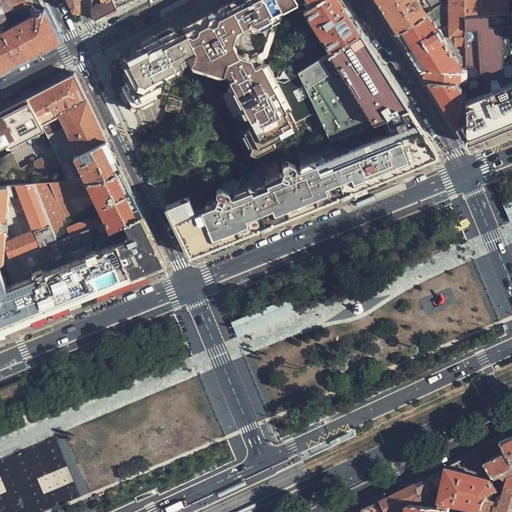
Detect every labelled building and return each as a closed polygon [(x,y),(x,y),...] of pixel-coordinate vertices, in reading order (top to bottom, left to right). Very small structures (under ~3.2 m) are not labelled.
[(0,0),(0,26),(8,23),(8,22),(16,17),(12,10),(18,6),(22,14),(31,9),(34,14),(44,9),(41,1),(40,0),(0,0)] [(66,0),(78,23),(80,22),(79,0),(66,0)] [(92,0),(93,18),(94,19),(95,20),(117,9),(114,2),(117,0),(92,0)] [(238,0),(238,3),(230,7),(224,10),(219,8),(174,30),(165,28),(129,46),(124,60),(120,69),(116,81),(119,87),(118,92),(123,102),(130,105),(140,108),(147,111),(157,105),(160,99),(157,93),(164,90),(162,86),(166,84),(168,77),(189,67),(193,64),(230,73),(252,119),(250,123),(249,124),(250,127),(245,128),(243,135),(250,150),(255,152),(273,143),(271,139),(295,127),(293,122),(316,111),(298,74),(295,75),(292,73),(284,76),(283,80),(281,81),(279,78),(277,77),(270,79),(261,60),(266,58),(274,36),(268,23),(273,20),(272,18),(296,6),(292,0),(238,0)] [(302,0),(308,8),(320,0),(302,0)] [(347,11),(339,0),(320,0),(308,8),(305,10),(331,51),(361,33),(347,11)] [(375,0),(386,17),(396,32),(428,12),(426,8),(424,9),(417,0),(423,0),(430,11),(441,4),(447,0),(375,0)] [(428,12),(396,32),(409,53),(420,71),(425,68),(459,72),(465,72),(465,31),(465,3),(464,0),(449,0),(450,29),(443,34),(441,30),(443,28),(438,20),(436,22),(433,16),(444,9),(441,4),(430,11),(428,12)] [(465,31),(511,26),(511,21),(509,0),(497,0),(498,0),(465,3),(465,31)] [(0,70),(21,59),(59,40),(44,9),(34,14),(0,32),(0,70)] [(465,82),(465,86),(457,135),(462,145),(485,136),(501,130),(511,124),(511,26),(465,31),(465,72),(465,82)] [(382,120),(409,109),(391,80),(361,33),(331,51),(297,71),(298,74),(316,111),(330,141),(350,133),(382,120)] [(115,67),(120,69),(124,60),(118,59),(115,67)] [(168,77),(166,84),(187,72),(189,67),(168,77)] [(425,68),(420,71),(427,82),(465,86),(465,82),(459,82),(459,72),(425,68)] [(58,81),(27,98),(42,126),(46,134),(61,162),(107,139),(74,72),(58,81)] [(465,86),(427,82),(431,90),(457,135),(465,86)] [(0,111),(0,187),(16,187),(34,186),(74,186),(61,162),(46,134),(32,141),(45,167),(56,168),(56,171),(37,172),(37,167),(0,168),(0,144),(7,141),(8,142),(42,126),(27,98),(7,108),(0,111)] [(140,108),(130,105),(129,110),(138,113),(140,108)] [(188,196),(166,206),(189,255),(302,210),(402,169),(438,155),(409,109),(382,120),(387,133),(356,146),(350,133),(330,141),(206,189),(206,192),(204,193),(202,193),(188,198),(188,196)] [(89,184),(122,169),(112,150),(107,139),(61,162),(74,186),(76,189),(89,184)] [(122,224),(144,215),(122,169),(89,184),(93,192),(42,204),(57,240),(99,223),(96,217),(68,228),(65,217),(98,203),(105,221),(110,231),(118,227),(122,224)] [(93,192),(89,184),(76,189),(74,186),(34,186),(42,204),(93,192)] [(34,186),(16,187),(26,211),(33,230),(5,242),(4,241),(1,262),(25,253),(57,240),(42,204),(34,186)] [(16,187),(0,187),(0,262),(1,262),(4,241),(5,230),(7,230),(8,223),(11,223),(11,218),(26,211),(16,187)] [(116,245),(131,279),(167,264),(149,226),(144,215),(122,224),(126,233),(122,235),(118,227),(110,231),(116,245)] [(0,268),(0,330),(117,284),(131,279),(116,245),(47,272),(43,270),(40,260),(110,231),(105,221),(99,223),(57,240),(25,253),(34,275),(33,278),(8,287),(0,268)] [(292,294),(230,320),(237,336),(299,309),(292,294)] [(511,435),(505,439),(500,442),(511,461),(511,435)] [(485,449),(478,452),(498,473),(502,471),(507,477),(505,484),(511,486),(511,461),(500,442),(485,449)] [(455,464),(448,467),(441,503),(449,504),(479,510),(488,511),(489,511),(497,484),(492,477),(498,473),(478,452),(455,464)] [(385,472),(398,467),(394,457),(381,463),(385,472)] [(363,509),(362,511),(397,511),(405,508),(420,501),(441,503),(448,467),(363,509)] [(497,511),(511,511),(511,486),(505,484),(497,511)] [(447,511),(449,504),(441,503),(420,501),(405,508),(404,511),(447,511)]
